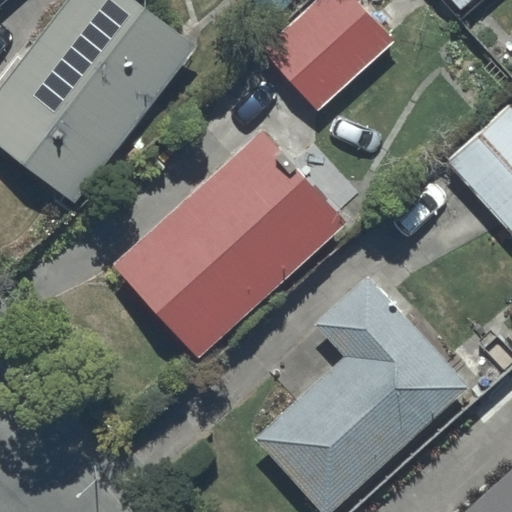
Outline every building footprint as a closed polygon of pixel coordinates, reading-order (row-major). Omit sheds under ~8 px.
[(0,156),(71,211),(194,49),(130,0),(70,0),(0,93),(0,156)] [(350,0),(319,0),(260,54),(316,116),(393,46),(350,0)] [(511,241),(511,115),(510,113),(446,172),(511,242),(511,241)] [(259,137),(111,271),(193,362),(343,227),(303,182),(308,178),(279,146),(272,152),(259,137)] [(367,282),(312,331),(341,363),(253,444),(314,511),(337,511),(469,392),(403,321),(407,317),(382,289),(377,293),(367,282)] [(511,511),(511,467),(463,511),(511,511)]
